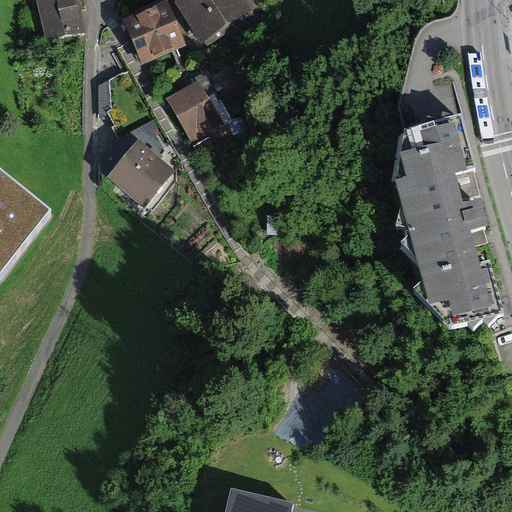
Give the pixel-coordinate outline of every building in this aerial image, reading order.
[(88,33),(79,0),(35,0),(48,44),(88,33)] [(257,17),(246,0),(183,0),(176,5),(205,51),(257,17)] [(186,45),(167,4),(124,25),(144,66),(186,45)] [(96,89),(125,147),(98,161),(106,178),(143,210),(174,174),(152,155),(158,152),(152,141),(160,137),(128,74),(96,89)] [(221,130),(198,91),(171,107),(188,136),(194,133),(200,143),(221,130)] [(420,176),(396,183),(401,201),(395,229),(410,232),(414,244),(406,252),(420,266),(427,290),(419,298),(456,333),(508,318),(493,266),(488,267),(482,247),(492,244),(481,200),(463,204),(455,174),(477,169),(462,114),(407,129),(402,133),(393,170),(420,176)] [(0,287),(50,222),(0,183),(0,287)] [(308,511),(312,498),(248,482),(239,511),(308,511)]
